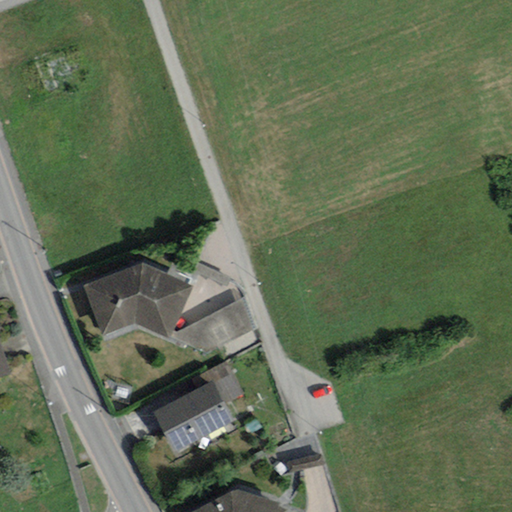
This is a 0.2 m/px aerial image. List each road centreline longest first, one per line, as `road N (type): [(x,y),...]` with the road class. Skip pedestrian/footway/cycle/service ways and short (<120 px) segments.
road 1 (residential): [(148,0),(300,413)]
road 2 (secondary): [(135,508),(49,325),(0,184)]
